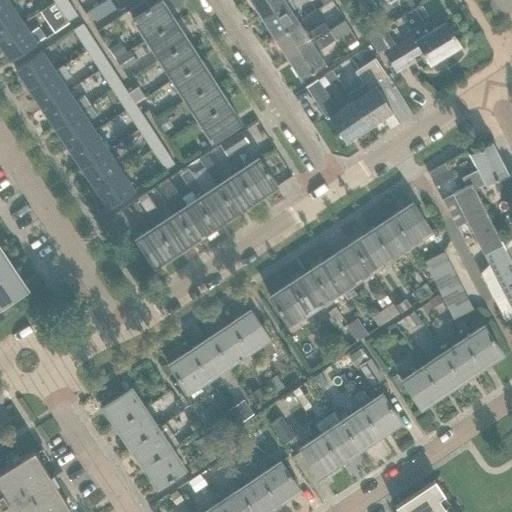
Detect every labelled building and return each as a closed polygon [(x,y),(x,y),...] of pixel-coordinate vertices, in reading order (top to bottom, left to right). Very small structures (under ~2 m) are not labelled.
[(0,0),(0,8),(9,3),(12,0),(0,0)] [(57,0),(54,2),(40,11),(53,32),(68,23),(78,16),(67,0),(57,0)] [(96,22),(116,10),(110,0),(106,0),(89,11),(96,22)] [(160,0),(132,18),(146,39),(175,21),(161,0),(160,0)] [(249,0),(261,17),(286,0),(249,0)] [(286,0),(261,17),(274,37),(298,22),(290,10),(305,0),(286,0)] [(0,36),(22,22),(9,3),(0,8),(0,36)] [(329,30),(287,57),(300,78),(324,63),(317,51),(335,39),(350,30),(344,20),(329,30)] [(146,39),(159,60),(188,41),(175,21),(146,39)] [(29,33),(22,22),(0,36),(0,47),(9,60),(36,43),(44,37),(37,27),(29,33)] [(274,37),(287,57),(329,30),(324,22),(306,34),(298,22),(274,37)] [(460,57),(463,54),(458,46),(460,45),(446,22),(416,40),(413,36),(397,46),(395,43),(383,51),(395,72),(408,64),(406,61),(421,51),(429,64),(431,63),(435,70),(440,70),(442,69),(446,68),(450,66),(454,63),(457,60),(460,57)] [(86,50),(96,44),(83,23),(73,30),(86,50)] [(377,54),(393,43),(384,28),(368,38),(377,54)] [(108,49),(115,60),(126,52),(119,41),(108,49)] [(159,60),(172,80),(201,61),(188,41),(159,60)] [(99,70),(109,63),(96,44),(86,50),(99,70)] [(28,89),(55,71),(41,51),(14,69),(28,89)] [(115,60),(122,70),(136,61),(130,51),(115,60)] [(352,102),(368,126),(391,111),(376,87),(388,79),(375,58),(355,72),(363,85),(362,86),(365,93),(352,102)] [(172,80),(185,101),(214,82),(201,61),(172,80)] [(112,90),(122,83),(109,63),(99,70),(112,90)] [(63,66),(55,71),(28,89),(41,109),(68,91),(62,82),(70,77),(63,66)] [(316,81),(321,89),(336,78),(331,71),(316,81)] [(345,142),(368,126),(352,102),(339,110),(335,104),(332,105),(323,93),(316,81),(307,86),(314,99),(327,119),(329,117),(345,142)] [(185,101),(198,121),(227,102),(214,82),(185,101)] [(135,103),(128,91),(122,83),(112,90),(125,110),(135,103)] [(135,103),(136,104),(144,98),(136,86),(128,91),(135,103)] [(75,101),(68,91),(41,109),(54,128),(90,105),(84,96),(75,101)] [(227,102),(198,121),(212,142),(241,123),(227,102)] [(136,104),(135,103),(125,110),(138,130),(148,123),(136,104)] [(96,115),(90,105),(54,128),(67,148),(94,130),(88,121),(93,118),(92,118),(96,115)] [(172,126),(166,116),(158,121),(164,131),(172,126)] [(151,150),(161,143),(148,123),(138,130),(151,150)] [(107,150),(94,130),(67,148),(80,168),(107,150)] [(240,131),(219,145),(221,148),(227,156),(234,151),(248,143),(240,131)] [(484,254),(503,245),(474,189),(484,184),(484,185),(507,173),(491,141),(468,153),(477,170),(462,178),(466,186),(452,193),(453,194),(442,199),(457,227),(467,222),(484,254)] [(174,164),(161,143),(151,150),(164,170),(174,164)] [(120,170),(107,150),(80,168),(93,188),(120,170)] [(216,172),(204,154),(199,158),(210,176),(216,172)] [(437,180),(453,170),(445,157),(429,166),(437,180)] [(237,172),(256,201),(276,187),(257,158),(245,167),(238,158),(231,162),(237,172)] [(235,214),(216,185),(204,193),(186,166),(177,172),(196,199),(215,227),(235,214)] [(134,190),(120,170),(93,188),(107,208),(134,190)] [(256,201),(237,172),(216,185),(235,214),(256,201)] [(158,185),(176,212),(195,241),(215,227),(196,199),(185,206),(167,179),(158,185)] [(176,212),(164,220),(145,193),(137,198),(155,226),(156,226),(175,254),(195,241),(176,212)] [(391,216),(410,245),(431,231),(412,202),(391,216)] [(390,258),(410,245),(391,216),(371,229),(390,258)] [(154,268),(175,254),(156,226),(155,226),(135,239),(154,268)] [(370,271),(390,258),(371,229),(351,243),(370,271)] [(350,285),(370,271),(351,243),(331,256),(350,285)] [(511,262),(503,245),(484,254),(489,264),(480,273),(504,321),(511,316),(511,262)] [(0,278),(13,269),(0,249),(0,278)] [(422,264),(428,273),(446,262),(441,253),(422,264)] [(330,298),(350,285),(331,256),(311,269),(330,298)] [(428,273),(433,282),(452,272),(446,262),(428,273)] [(0,307),(27,290),(13,269),(0,278),(0,307)] [(329,299),(330,298),(311,269),(290,283),(309,311),(321,303),(325,308),(332,304),(329,299)] [(433,282),(438,292),(457,281),(452,272),(433,282)] [(438,292),(443,301),(462,290),(457,281),(438,292)] [(289,325),(309,311),(290,283),(270,296),(289,325)] [(436,291),(431,283),(419,291),(424,299),(436,291)] [(443,301),(449,310),(467,300),(462,290),(443,301)] [(387,295),(378,301),(383,309),(392,303),(387,295)] [(442,302),(437,295),(428,301),(433,308),(442,302)] [(410,306),(405,298),(394,305),(399,313),(410,306)] [(453,319),(458,317),(473,309),(467,300),(449,310),(453,319)] [(398,313),(392,303),(383,309),(372,317),(378,327),(398,313)] [(342,317),(335,307),(328,312),(334,322),(342,317)] [(229,323),(248,352),(269,338),(250,310),(229,323)] [(421,322),(413,311),(404,317),(412,328),(421,322)] [(458,317),(453,319),(450,321),(456,331),(464,327),(458,317)] [(367,334),(357,319),(346,326),(357,341),(367,334)] [(227,366),(248,352),(229,323),(208,337),(227,366)] [(462,339),(481,368),(502,354),(483,326),(462,339)] [(207,379),(227,366),(208,337),(188,350),(207,379)] [(461,381),(481,368),(462,339),(442,353),(461,381)] [(361,348),(348,357),(355,368),(358,366),(368,359),(361,348)] [(186,393),(207,379),(188,350),(167,364),(186,393)] [(441,395),(461,381),(442,353),(422,366),(441,395)] [(383,378),(369,358),(368,359),(358,366),(371,386),(383,378)] [(420,409),(441,395),(422,366),(401,380),(405,385),(420,409)] [(328,384),(321,374),(314,379),(320,389),(328,384)] [(397,374),(391,378),(399,389),(405,385),(401,380),(397,374)] [(276,392),(283,387),(276,375),(268,381),(276,392)] [(168,391),(163,384),(152,391),(157,398),(168,391)] [(115,428),(144,409),(130,388),(101,407),(115,428)] [(249,395),(255,404),(264,397),(258,388),(249,395)] [(305,411),(311,407),(298,388),(292,392),(305,411)] [(360,407),(380,436),(400,422),(381,394),(380,394),(376,388),(365,395),(362,389),(353,395),(361,407),(360,407)] [(176,400),(170,391),(157,400),(163,408),(176,400)] [(253,414),(243,399),(228,410),(238,424),(253,414)] [(359,449),(380,436),(360,407),(340,421),(359,449)] [(129,448),(157,429),(144,409),(115,428),(129,448)] [(202,428),(193,413),(185,419),(194,433),(202,428)] [(283,445),(294,438),(281,417),(270,425),(283,445)] [(207,429),(212,437),(225,428),(220,421),(207,429)] [(339,463),(359,449),(340,421),(320,434),(339,463)] [(142,468),(171,449),(157,429),(129,448),(142,468)] [(319,477),(339,463),(320,434),(299,448),(319,477)] [(215,446),(220,454),(230,447),(224,439),(215,446)] [(220,454),(215,446),(205,452),(210,460),(220,454)] [(185,469),(171,449),(142,468),(156,489),(185,469)] [(275,455),(279,461),(288,456),(284,449),(275,455)] [(33,450),(0,471),(0,511),(66,511),(70,510),(33,450)] [(299,490),(279,461),(266,470),(263,465),(256,470),(259,475),(278,504),(299,490)] [(254,511),(265,511),(278,504),(259,475),(239,489),(254,511)] [(433,481),(394,507),(397,511),(446,511),(438,500),(444,496),(434,480),(433,481)] [(225,511),(254,511),(239,489),(218,502),(225,511)] [(168,495),(175,505),(182,500),(176,490),(168,495)] [(225,511),(218,502),(203,511),(225,511)]
